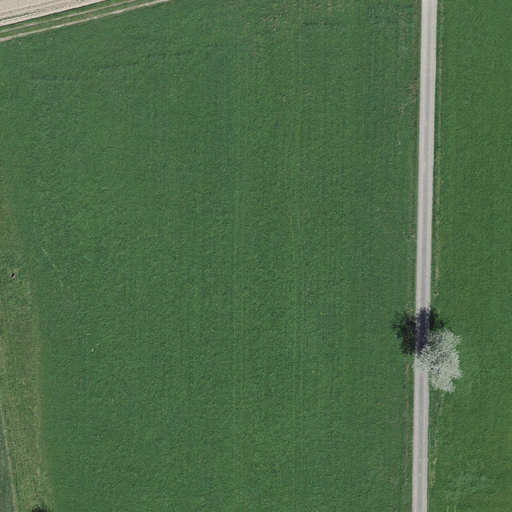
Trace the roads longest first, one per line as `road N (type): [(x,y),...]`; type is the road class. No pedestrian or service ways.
road 1 (unclassified): [(429,0),(419,511)]
road 2 (track): [(142,0),(0,35)]
